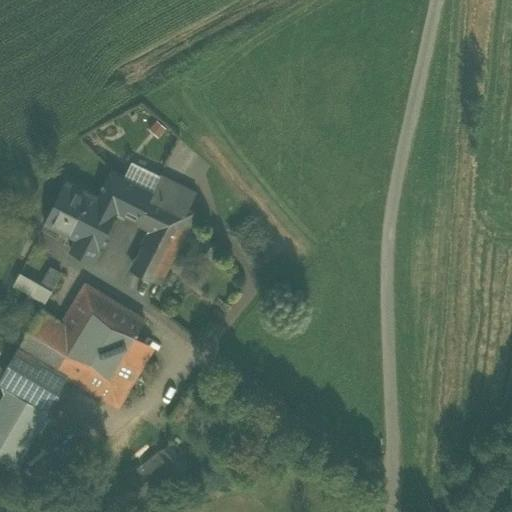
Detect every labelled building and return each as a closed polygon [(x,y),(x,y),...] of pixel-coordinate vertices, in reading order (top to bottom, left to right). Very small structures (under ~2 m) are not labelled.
[(122,181),(132,186),(152,196),(158,186),(162,176),(132,161),(122,181)] [(158,186),(152,196),(186,214),(198,191),(164,173),(162,176),(158,186)] [(110,175),(98,197),(76,240),(71,250),(93,261),(119,211),(132,186),(122,181),(110,175)] [(46,224),(76,240),(98,197),(68,182),(46,224)] [(139,221),(152,196),(132,186),(119,211),(139,221)] [(186,214),(152,196),(139,221),(150,227),(141,244),(146,247),(127,284),(152,297),(193,218),(187,214),(186,214)] [(39,311),(50,292),(41,287),(51,269),(47,267),(38,282),(30,295),(25,303),(39,311)] [(60,274),(51,269),(41,287),(50,292),(60,274)] [(12,284),(30,295),(38,282),(20,271),(12,284)] [(61,324),(76,334),(101,294),(86,284),(61,324)] [(44,339),(35,354),(53,365),(72,377),(114,404),(116,401),(123,390),(145,356),(129,345),(144,321),(101,294),(76,334),(84,339),(82,341),(87,344),(77,360),(44,339)] [(44,339),(77,360),(87,344),(82,341),(84,339),(76,334),(61,324),(39,311),(20,344),(35,354),(44,339)] [(30,400),(36,392),(53,365),(35,354),(20,344),(0,379),(0,383),(7,387),(30,400)] [(72,377),(53,365),(36,392),(30,400),(48,411),(50,412),(72,377)] [(0,398),(0,458),(16,467),(48,411),(30,400),(7,387),(0,398)] [(179,454),(169,442),(159,450),(168,462),(179,454)] [(179,454),(168,462),(178,474),(188,466),(179,454)]
